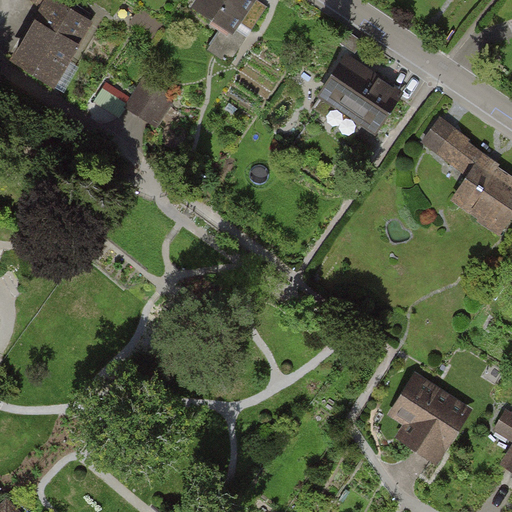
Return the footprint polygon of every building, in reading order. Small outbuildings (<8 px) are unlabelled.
[(15,62),(54,87),(90,24),(70,8),(76,0),(35,0),(46,8),(15,62)] [(232,37),(257,1),(255,0),(198,0),(192,10),(232,37)] [(319,94),(378,133),(402,98),(342,59),(319,94)] [(149,70),(125,106),(157,126),(180,90),(149,70)] [(511,183),(477,162),(481,158),(439,125),(422,146),(462,179),(447,204),(494,232),(511,202),(511,183)] [(473,410),(415,373),(389,415),(406,426),(397,440),(438,466),(473,410)] [(511,475),(511,411),(505,407),(492,431),(511,442),(511,443),(498,468),(511,475)] [(0,511),(16,511),(7,502),(0,508),(0,511)]
